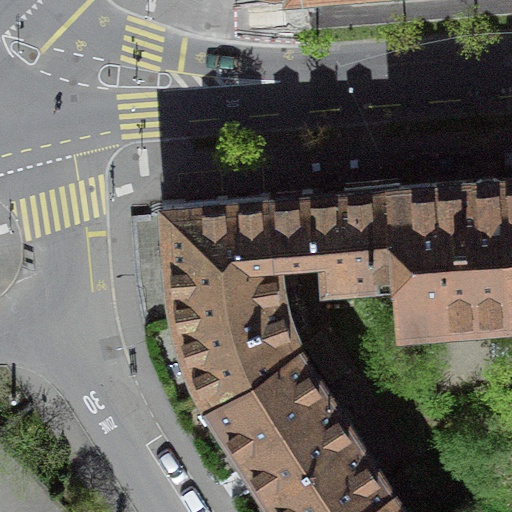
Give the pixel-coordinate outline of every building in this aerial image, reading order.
[(511,175),(503,177),(511,300),(511,175)] [(440,308),(511,303),(511,300),(503,177),(485,178),(402,184),(408,271),(406,271),(407,285),(408,289),(410,294),(413,297),(416,301),(420,304),(424,306),(429,308),(434,308),(438,308),(440,308)] [(402,184),(399,185),(399,183),(387,184),(387,186),(355,188),(355,186),(344,187),(345,189),(313,191),(313,189),(292,191),(270,192),(275,250),(324,245),(327,278),(406,271),(408,271),(402,184)] [(278,281),(275,250),(270,192),(259,193),(259,195),(228,198),(228,195),(217,196),(217,199),(201,200),(185,201),(185,198),(162,200),(163,213),(166,213),(170,265),(167,265),(168,276),(171,276),(176,307),(173,308),(176,318),(178,317),(191,360),(209,399),(298,341),(287,313),(278,281)] [(308,357),(298,341),(209,399),(256,471),(282,511),(352,511),(392,487),(308,357)] [(407,511),(392,487),(352,511),(407,511)]
